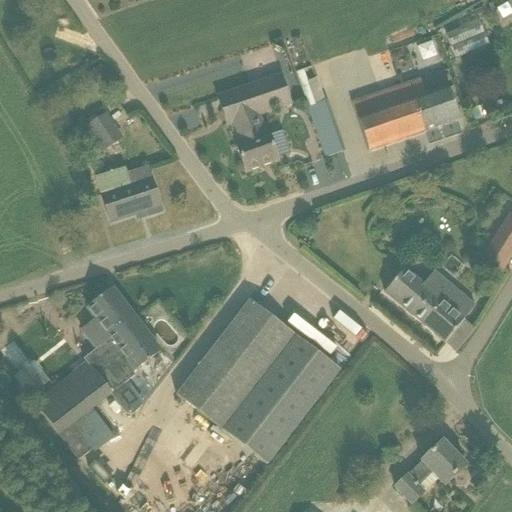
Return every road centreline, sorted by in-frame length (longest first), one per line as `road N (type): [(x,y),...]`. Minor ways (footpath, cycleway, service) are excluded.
road 1 (track): [(273,242),(161,390),(110,507),(115,511)]
road 2 (unclassified): [(243,224),(511,129)]
road 3 (unclassified): [(243,224),(72,0)]
road 4 (unclassified): [(446,387),(243,224)]
road 5 (unclassified): [(0,300),(243,224)]
road 6 (unclassified): [(446,387),(511,283)]
